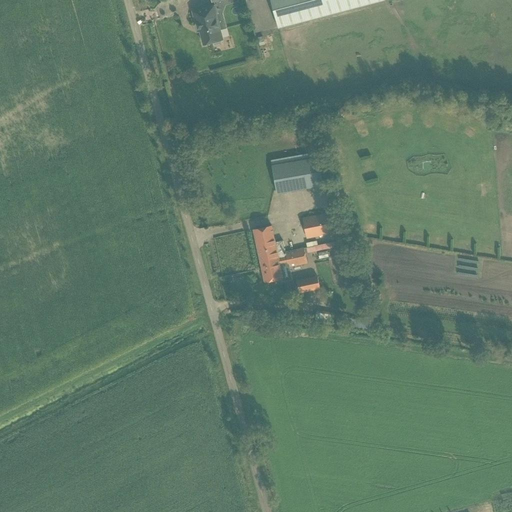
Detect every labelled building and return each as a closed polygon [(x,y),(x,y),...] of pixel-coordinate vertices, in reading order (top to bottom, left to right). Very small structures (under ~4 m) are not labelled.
[(270,0),(278,28),(384,0),(270,0)] [(223,40),(216,13),(218,12),(216,5),(192,12),(196,27),(199,26),(204,45),(214,43),(214,45),(221,43),(220,41),(223,40)] [(415,114),(413,123),(423,126),(426,117),(415,114)] [(468,133),(476,136),(479,128),(471,125),(468,133)] [(287,162),(271,165),(276,194),(292,191),(287,162)] [(328,212),(302,218),(306,238),(332,233),(331,230),(338,228),(334,214),(330,215),(329,215),(328,212)] [(263,227),(254,229),(259,256),(262,268),(265,282),(275,280),(283,279),(284,282),(291,280),(289,267),(307,263),(304,248),(286,252),(285,252),(284,251),(282,240),(275,242),(272,226),(263,227)] [(433,245),(444,246),(445,236),(434,235),(433,245)] [(296,280),(298,293),(319,289),(317,276),(296,280)] [(368,281),(366,282),(369,296),(375,295),(372,281),(368,281)] [(328,313),(316,311),(315,317),(327,319),(328,313)]
